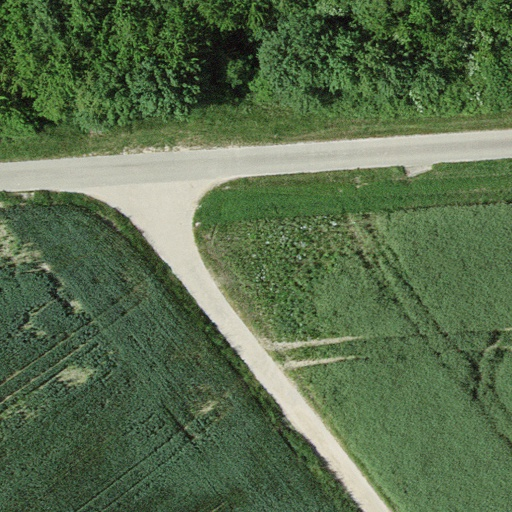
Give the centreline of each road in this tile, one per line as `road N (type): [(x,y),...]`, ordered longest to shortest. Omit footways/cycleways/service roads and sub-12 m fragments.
road 1 (track): [(511,144),(0,176)]
road 2 (track): [(140,169),(180,261),(374,511)]
